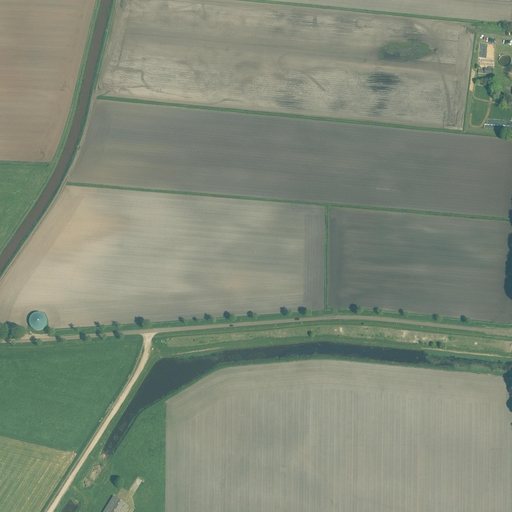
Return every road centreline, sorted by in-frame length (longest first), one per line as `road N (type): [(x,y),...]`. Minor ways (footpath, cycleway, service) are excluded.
road 1 (unclassified): [(511,333),(334,317),(0,340)]
road 2 (track): [(0,280),(79,145),(114,0)]
road 3 (track): [(0,247),(52,166),(97,0)]
road 4 (track): [(147,331),(135,376),(50,511)]
